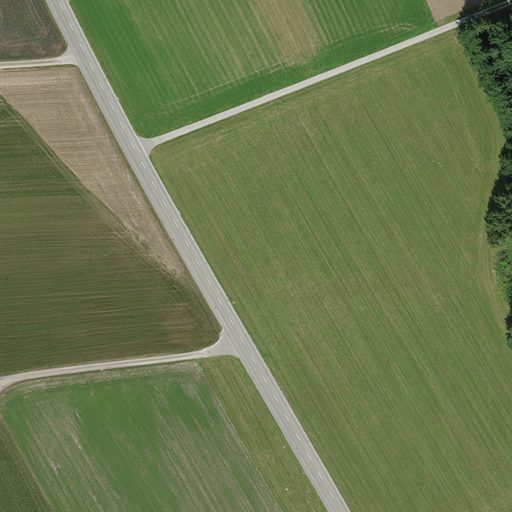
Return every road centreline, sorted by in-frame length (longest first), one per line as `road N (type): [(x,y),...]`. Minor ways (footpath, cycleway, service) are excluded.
road 1 (tertiary): [(340,511),(59,0)]
road 2 (track): [(134,149),(511,5)]
road 3 (track): [(242,340),(223,351),(0,384)]
